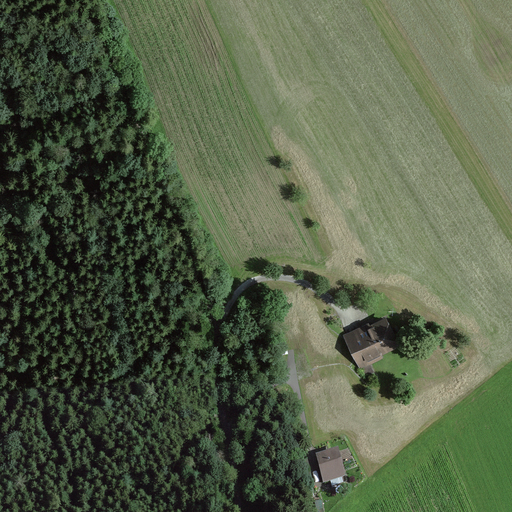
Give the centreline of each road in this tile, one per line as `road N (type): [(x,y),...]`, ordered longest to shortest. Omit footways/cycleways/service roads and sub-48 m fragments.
road 1 (track): [(82,0),(209,304),(228,431)]
road 2 (track): [(217,336),(244,285),(274,278),(303,281),(356,320)]
road 3 (track): [(228,431),(291,365),(308,443)]
